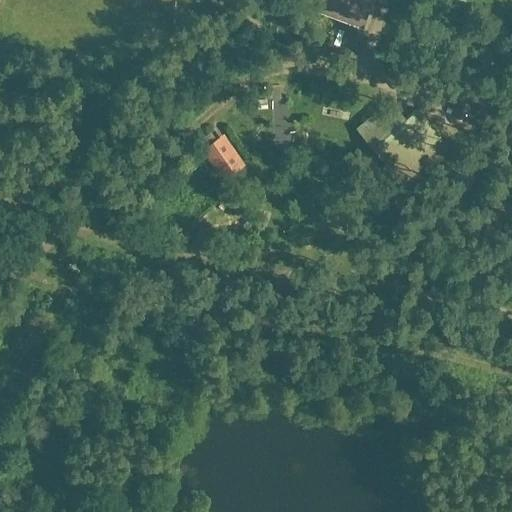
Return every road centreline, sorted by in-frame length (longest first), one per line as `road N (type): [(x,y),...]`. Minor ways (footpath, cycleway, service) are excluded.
road 1 (track): [(0,272),(511,372)]
road 2 (track): [(26,274),(259,72),(363,69),(385,0)]
